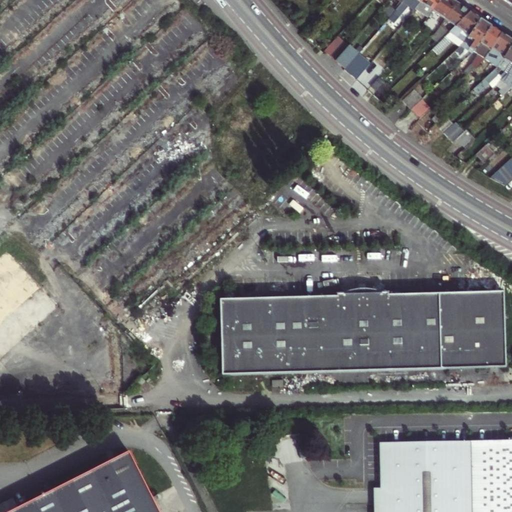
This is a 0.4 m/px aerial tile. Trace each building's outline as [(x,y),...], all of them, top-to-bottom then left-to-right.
[(0,0),(0,359),(55,310),(0,250),(0,0)] [(417,8),(422,11),(425,7),(430,0),(413,0),(408,7),(403,12),(410,16),(417,8)] [(438,15),(448,0),(430,0),(425,7),(422,11),(434,20),(437,17),(438,15)] [(461,8),(455,5),(448,0),(438,15),(450,23),(461,8)] [(397,20),(402,13),(395,7),(389,14),(397,20)] [(462,31),(463,30),(475,18),(469,14),(461,8),(450,23),(462,31)] [(471,45),(485,25),(481,22),(475,18),(463,30),(462,31),(458,35),(440,52),(438,55),(443,60),(457,47),(464,53),(465,52),(468,49),(471,45)] [(450,23),(450,24),(447,28),(458,35),(462,31),(450,23)] [(479,57),(496,32),(491,29),(485,25),(471,45),(468,49),(465,52),(472,57),(474,54),(479,57)] [(486,68),(489,65),(507,40),(502,36),(496,32),(479,57),(483,60),(477,70),(468,78),(471,82),(486,68)] [(343,64),(357,48),(346,38),(331,54),(343,64)] [(502,73),(511,57),(511,43),(507,40),(489,65),(486,68),(471,82),(465,87),(475,98),(492,82),(502,73)] [(352,72),(366,56),(357,48),(343,64),(352,72)] [(462,72),(468,78),(477,70),(483,60),(479,57),(476,59),(462,72)] [(511,57),(502,73),(492,82),(495,86),(506,76),(511,80),(511,79),(511,57)] [(511,97),(511,79),(511,80),(505,87),(510,91),(493,107),(497,111),(509,100),(511,97)] [(409,104),(421,93),(413,84),(401,95),(409,104)] [(418,113),(430,102),(421,93),(409,104),(418,113)] [(451,138),(461,129),(451,120),(441,129),(451,138)] [(471,136),(462,127),(461,129),(451,138),(459,147),(464,143),(471,136)] [(471,136),(464,143),(472,152),(480,145),(471,136)] [(490,168),(502,158),(493,149),(482,160),(490,168)] [(511,167),(497,182),(511,191),(511,167)] [(504,357),(502,293),(475,294),(450,294),(442,299),(392,300),(392,299),(393,299),(393,297),(386,298),(380,296),(376,295),(375,295),(371,295),(367,295),(365,295),(362,295),(360,295),(358,296),(357,296),(353,297),(350,298),(348,298),(347,299),(341,299),(341,300),(342,300),(342,302),(241,305),(224,305),(227,381),(271,380),(504,373),(504,368),(504,357)] [(511,511),(511,441),(381,444),(382,481),(382,489),(382,511),(511,511)] [(158,511),(129,452),(30,502),(18,508),(9,511),(158,511)] [(26,494),(14,500),(18,508),(30,502),(26,494)]
